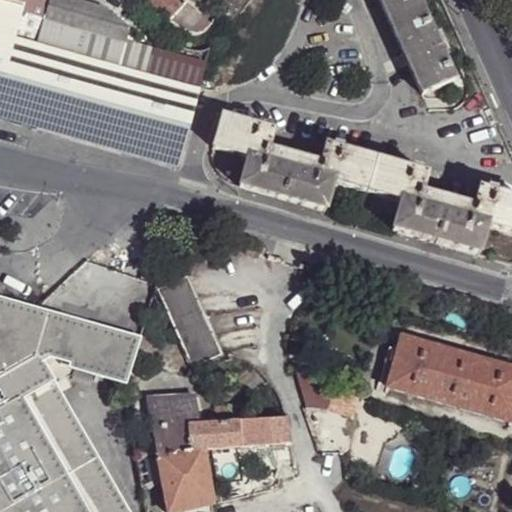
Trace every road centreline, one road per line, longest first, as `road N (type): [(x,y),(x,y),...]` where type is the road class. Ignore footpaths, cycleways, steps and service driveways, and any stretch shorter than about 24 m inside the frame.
road 1 (residential): [(511,288),(173,196),(0,160)]
road 2 (unknown): [(173,196),(225,100),(260,88),(360,112),(373,108),(378,83)]
